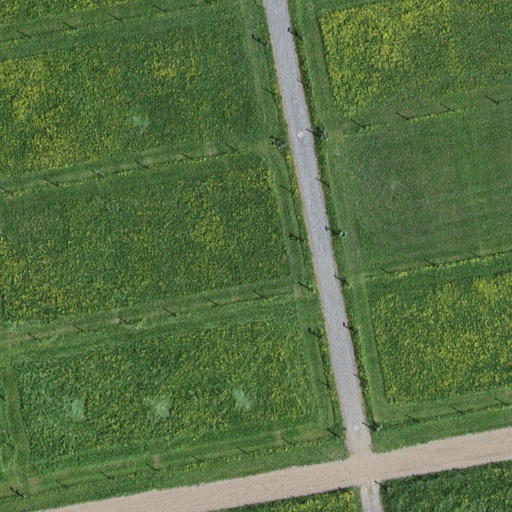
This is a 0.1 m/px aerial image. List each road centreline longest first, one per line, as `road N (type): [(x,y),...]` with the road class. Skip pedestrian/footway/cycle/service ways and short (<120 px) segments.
road 1 (unknown): [(275,0),(369,511)]
road 2 (unknown): [(511,444),(141,511)]
